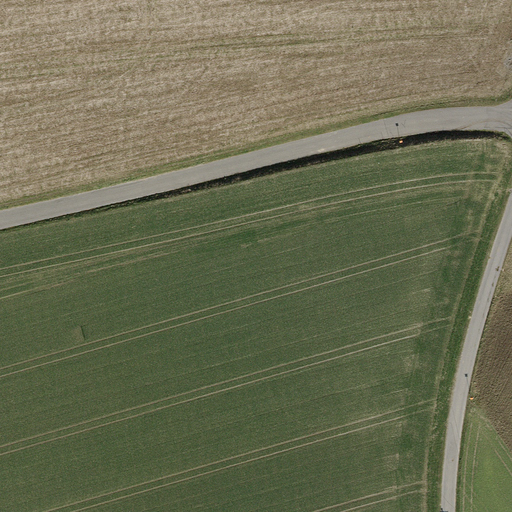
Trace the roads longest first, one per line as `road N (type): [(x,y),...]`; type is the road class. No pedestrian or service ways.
road 1 (unclassified): [(0,220),(465,113),(511,119)]
road 2 (track): [(511,213),(469,354),(449,511)]
